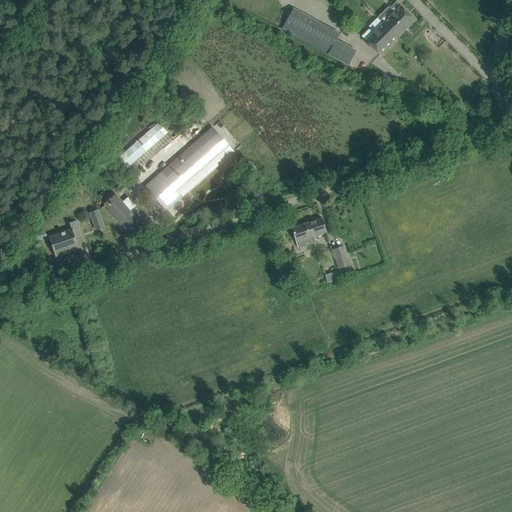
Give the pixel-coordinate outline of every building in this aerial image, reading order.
[(378,56),(415,20),(401,6),(364,42),(378,56)] [(339,34),(293,8),(282,29),(348,65),(356,51),(335,40),(339,34)] [(358,24),(364,30),(377,16),(371,11),(358,24)] [(172,139),(153,117),(152,117),(158,123),(115,161),(109,155),(128,177),(129,177),(124,171),(167,133),(172,139)] [(160,174),(145,187),(153,196),(152,197),(152,199),(155,202),(157,202),(158,201),(166,211),(181,198),(233,152),(212,128),(160,174)] [(115,195),(105,204),(106,206),(135,238),(145,229),(129,211),(135,206),(128,197),(122,203),(115,195)] [(104,227),(98,211),(98,210),(90,213),(96,230),(104,227)] [(291,228),(298,249),(316,243),(313,237),(326,232),(321,218),(291,228)] [(68,249),(69,252),(79,249),(75,237),(81,235),(78,226),(76,221),(69,223),(71,230),(49,238),(54,254),(68,249)] [(339,269),(350,266),(344,246),(332,250),(339,269)] [(353,274),(350,267),(332,273),(334,281),(353,274)]
